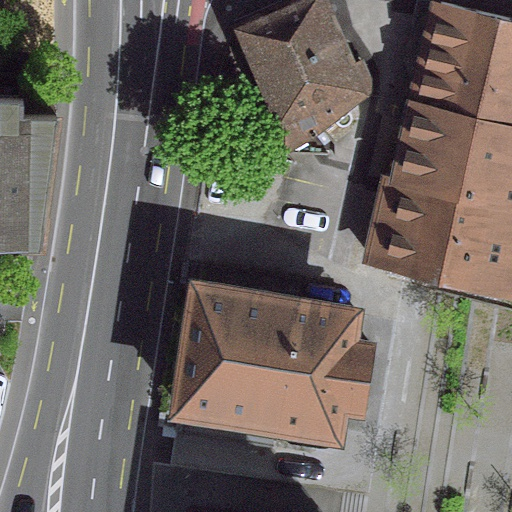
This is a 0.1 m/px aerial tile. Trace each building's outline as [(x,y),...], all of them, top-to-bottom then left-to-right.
[(316,0),(298,0),(232,29),(285,152),(311,137),(364,96),(364,81),(356,62),(345,67),(316,0)] [(511,20),(436,3),(412,105),(511,128),(511,20)] [(0,242),(35,243),(51,113),(14,112),(14,96),(0,95),(0,242)] [(511,128),(412,105),(395,178),(511,205),(511,128)] [(502,294),(511,252),(511,205),(395,178),(390,177),(370,263),(502,294)] [(196,287),(193,286),(170,433),(270,448),(274,421),(324,429),(328,401),(358,406),(367,346),(337,341),(342,312),(293,305),(297,280),(199,265),(196,287)]
